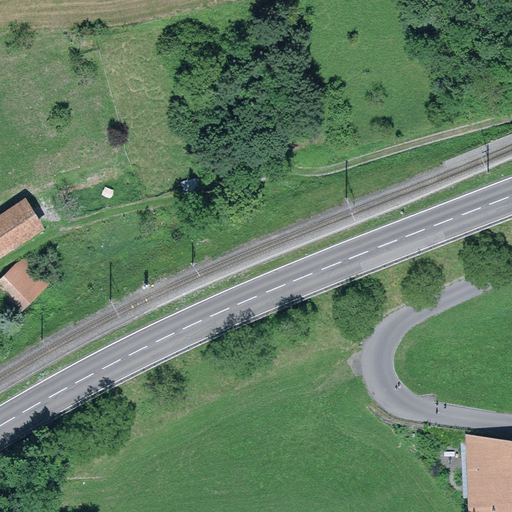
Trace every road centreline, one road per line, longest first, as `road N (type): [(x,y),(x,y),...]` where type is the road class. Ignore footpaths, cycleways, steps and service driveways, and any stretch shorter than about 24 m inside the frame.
road 1 (primary): [(0,426),(195,323),(511,196)]
road 2 (track): [(511,117),(316,173),(257,175),(96,215),(0,262)]
road 3 (residential): [(511,268),(402,319),(378,349),(386,382),(408,406),(511,424)]
